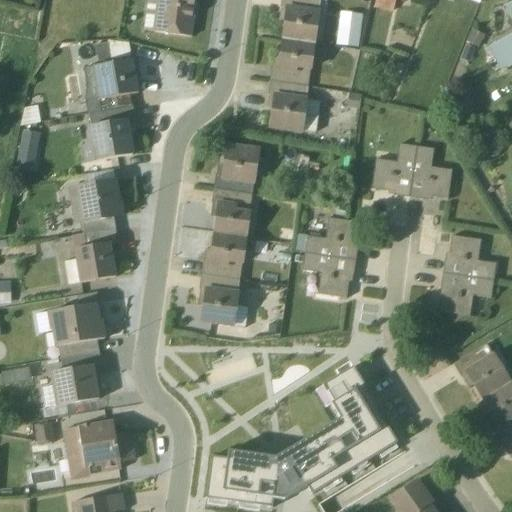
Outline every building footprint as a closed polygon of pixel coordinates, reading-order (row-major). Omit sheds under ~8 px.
[(146,0),(142,33),(189,39),(193,0),(146,0)] [(318,2),(307,0),(279,0),(278,10),(285,12),(279,11),(277,23),(283,24),(281,42),(313,47),(318,13),(317,13),(318,2)] [(374,0),(372,10),(391,14),(394,2),(405,4),(405,0),(374,0)] [(511,0),(508,0),(510,4),(503,8),(511,26),(511,35),(482,51),(488,62),(492,60),(493,62),(511,51),(511,0)] [(360,17),(338,14),(334,47),(356,50),(360,17)] [(269,70),(267,84),(305,89),(308,74),(309,74),(313,47),(281,42),(278,58),(272,57),(270,70),(269,70)] [(93,48),(96,65),(128,58),(126,45),(106,43),(106,45),(93,48)] [(511,65),(511,51),(493,62),(499,73),(511,65)] [(136,96),(130,62),(83,72),(85,89),(93,88),(95,101),(83,103),(85,117),(130,110),(128,98),(136,96)] [(305,89),(267,84),(265,98),(272,99),(266,98),(265,110),(271,111),(268,130),(300,134),(301,133),(314,135),(318,105),(304,103),(305,89)] [(36,106),(22,109),(25,124),(39,121),(36,106)] [(80,150),(83,166),(130,158),(124,124),(132,122),(130,110),(87,117),(89,129),(83,136),(85,144),(80,150)] [(15,165),(35,167),(39,133),(19,130),(15,165)] [(407,200),(412,149),(397,147),(394,165),(374,162),(369,191),(370,191),(393,195),(393,198),(407,200)] [(213,178),(211,192),(250,197),(256,153),(225,148),(222,167),(216,166),(214,178),(213,178)] [(420,202),(421,199),(445,202),(450,173),(429,170),(431,152),(412,149),(407,200),(420,202)] [(82,238),(113,232),(111,220),(118,219),(116,207),(117,206),(113,183),(111,173),(80,178),(82,189),(65,192),(72,228),(80,227),(82,238)] [(317,199),(337,203),(340,185),(320,182),(317,199)] [(250,197),(211,192),(209,206),(210,207),(208,219),(215,220),(212,236),(244,240),(245,241),(248,214),(250,197)] [(352,249),(355,225),(326,221),(323,242),(318,241),(318,237),(308,236),(307,239),(296,238),(294,253),(302,254),(302,256),(353,264),(355,250),(352,249)] [(62,265),(65,288),(113,280),(108,247),(115,245),(113,232),(70,241),(73,263),(62,265)] [(201,264),(199,278),(237,283),(244,240),(212,236),(210,252),(204,251),(202,264),(201,264)] [(450,239),(446,263),(442,263),(441,276),(491,282),(493,267),(475,264),(478,243),(450,239)] [(353,264),(302,256),(302,258),(294,257),(293,267),(301,268),(300,273),(318,276),(315,297),(344,301),(347,277),(351,277),(353,264)] [(489,301),(491,282),(441,276),(438,289),(442,291),(438,314),(439,315),(468,319),(470,298),(489,301)] [(237,283),(199,278),(197,292),(198,292),(196,305),(202,306),(199,324),(232,329),(236,294),(237,283)] [(95,343),(102,341),(96,306),(94,295),(75,299),(77,310),(31,318),(35,337),(50,335),(52,350),(56,350),(58,361),(96,354),(95,343)] [(484,347),(451,367),(458,379),(459,379),(466,389),(471,386),(481,402),(509,385),(491,355),(490,356),(484,347)] [(98,366),(96,354),(58,361),(59,374),(47,376),(50,389),(41,391),(44,410),(54,409),(56,419),(96,412),(94,402),(96,402),(91,368),(98,366)] [(282,503),(310,497),(395,446),(374,410),(376,409),(351,369),(320,388),(338,422),(274,461),(226,453),(225,461),(209,459),(203,501),(270,511),(271,501),(282,503)] [(511,389),(509,385),(481,402),(489,416),(484,419),(490,430),(489,430),(497,442),(511,432),(511,389)] [(8,423),(6,436),(24,438),(26,425),(8,423)] [(33,427),(36,449),(52,446),(48,425),(33,427)] [(61,450),(63,462),(65,462),(69,484),(88,481),(87,471),(98,469),(99,475),(118,472),(117,465),(131,462),(129,446),(127,437),(114,440),(115,448),(114,448),(113,445),(109,442),(106,425),(60,433),(63,450),(61,450)] [(511,432),(497,442),(504,455),(505,454),(511,465),(511,464),(511,432)] [(386,503),(392,511),(433,511),(413,483),(386,503)] [(121,511),(119,497),(69,506),(69,511),(121,511)]
